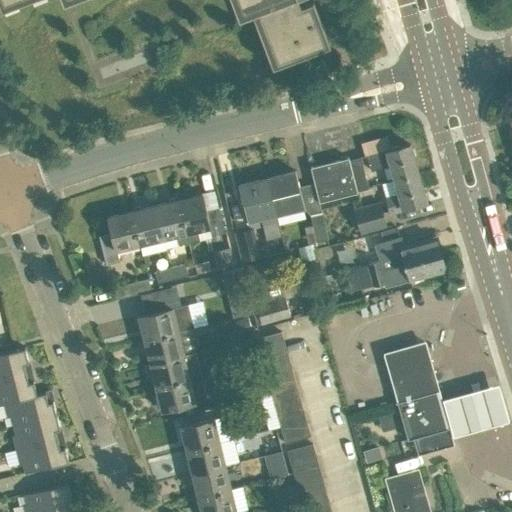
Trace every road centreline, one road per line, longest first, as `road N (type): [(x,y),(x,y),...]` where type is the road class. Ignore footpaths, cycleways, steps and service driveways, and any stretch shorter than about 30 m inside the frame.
road 1 (residential): [(130,511),(8,187)]
road 2 (residential): [(8,187),(337,99)]
road 3 (secondary): [(432,87),(460,186),(478,214)]
road 4 (secondary): [(478,214),(481,182),(453,82)]
road 5 (secondary): [(511,330),(478,214)]
